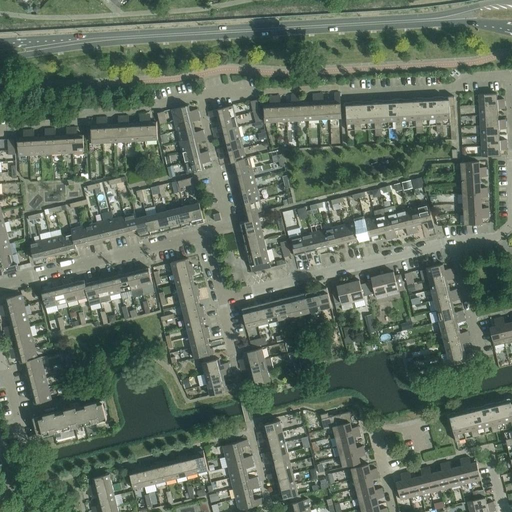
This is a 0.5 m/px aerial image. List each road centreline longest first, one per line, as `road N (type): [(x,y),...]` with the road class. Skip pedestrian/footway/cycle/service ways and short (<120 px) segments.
road 1 (secondary): [(132,36),(392,22)]
road 2 (unclassified): [(222,300),(451,242)]
road 3 (residential): [(0,284),(202,238)]
road 4 (residential): [(199,93),(86,110),(77,120),(0,127)]
road 5 (residential): [(202,238),(229,222),(199,93)]
road 6 (residential): [(509,73),(346,86)]
road 7 (secondary): [(0,59),(132,36)]
road 8 (secondary): [(132,36),(0,41)]
road 9 (secondary): [(511,1),(392,22)]
road 10 (secondary): [(392,22),(511,26)]
